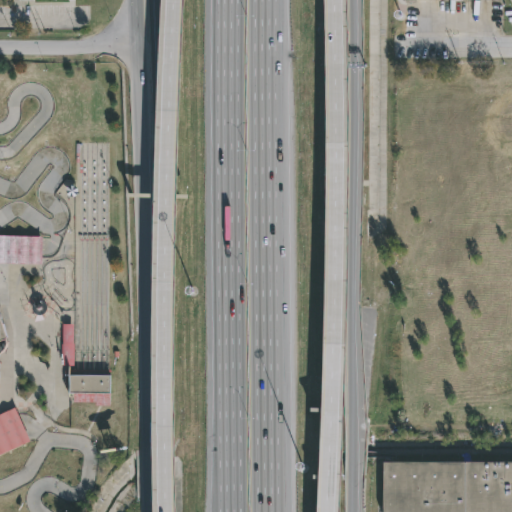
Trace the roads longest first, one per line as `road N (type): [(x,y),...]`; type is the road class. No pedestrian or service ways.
road 1 (motorway): [(176,0),(168,511)]
road 2 (motorway): [(330,511),(335,0)]
road 3 (motorway): [(268,511),(267,0)]
road 4 (motorway): [(231,0),(231,511)]
road 5 (motorway): [(351,372),(351,0)]
road 6 (secondary): [(136,37),(145,277)]
road 7 (secondary): [(145,277),(147,511)]
road 8 (motorway): [(157,0),(161,193)]
road 9 (motorway): [(350,509),(351,372)]
road 10 (residential): [(0,50),(136,37)]
